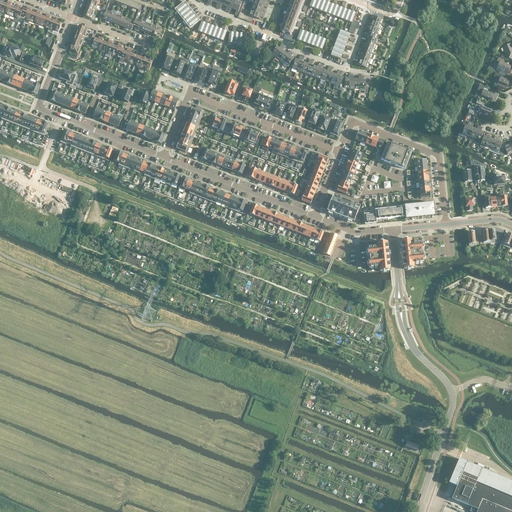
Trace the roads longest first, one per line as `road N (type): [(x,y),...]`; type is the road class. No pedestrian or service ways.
road 1 (unclassified): [(417,511),(453,397),(406,334),(392,229)]
road 2 (residential): [(340,152),(188,93),(163,157)]
road 3 (residential): [(340,152),(352,122),(439,155),(445,224)]
road 4 (residential): [(346,70),(193,0)]
